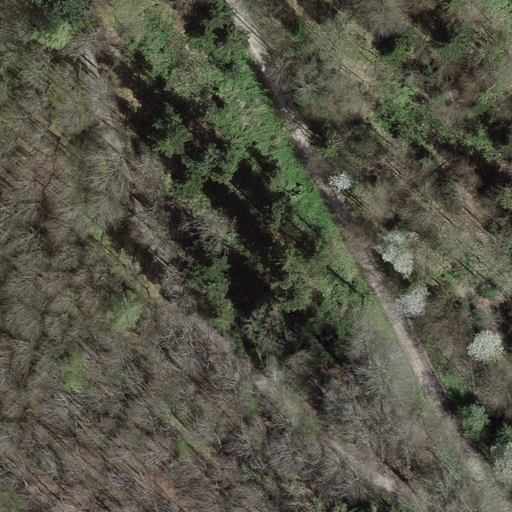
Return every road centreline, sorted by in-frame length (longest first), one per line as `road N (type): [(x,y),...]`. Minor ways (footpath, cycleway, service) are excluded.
road 1 (track): [(63,0),(156,247),(188,305),(218,342),(367,470),(427,498)]
road 2 (track): [(232,0),(496,511)]
